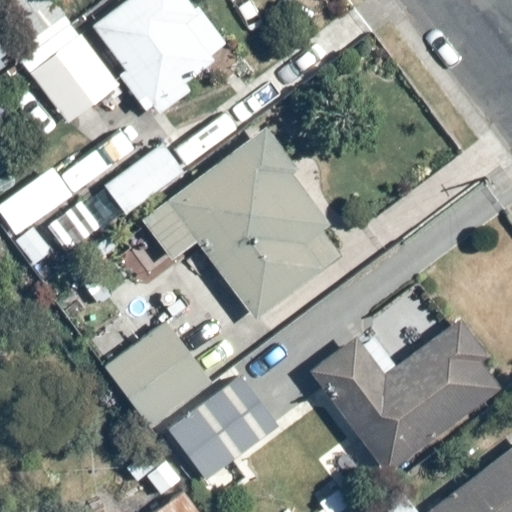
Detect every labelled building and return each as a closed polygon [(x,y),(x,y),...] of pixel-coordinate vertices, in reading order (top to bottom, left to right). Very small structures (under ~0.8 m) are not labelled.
[(229,45),(195,0),(121,0),(95,20),(131,69),(123,74),(146,106),(229,45)] [(117,81),(71,22),(22,60),(67,119),(117,81)] [(268,123),(260,129),(145,216),(173,254),(198,235),(257,314),(348,246),(299,180),(307,175),(268,123)] [(186,167),(164,135),(103,179),(126,211),(186,167)] [(34,222),(76,191),(74,189),(52,159),(0,198),(0,219),(12,235),(32,263),(53,247),(34,222)] [(41,224),(57,245),(64,254),(102,226),(79,195),(41,224)] [(160,320),(140,335),(106,360),(151,421),(212,376),(167,315),(185,301),(182,297),(169,279),(143,298),(160,320)] [(462,313),(393,362),(367,326),(319,361),(345,397),(337,403),(384,468),(503,383),(480,351),(486,347),(462,313)] [(290,449),(276,428),(283,423),(246,368),(165,423),(202,478),(243,450),(257,471),(290,449)] [(511,511),(511,437),(424,508),(427,511),(511,511)]
